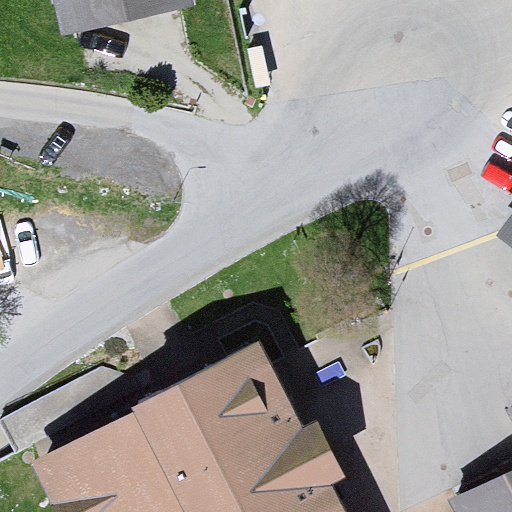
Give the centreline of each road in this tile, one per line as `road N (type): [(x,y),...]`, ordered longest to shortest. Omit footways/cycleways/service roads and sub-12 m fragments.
road 1 (unclassified): [(0,376),(236,222),(273,142)]
road 2 (unclassified): [(273,142),(205,149),(96,115),(0,102)]
road 3 (unclassified): [(273,142),(511,38)]
